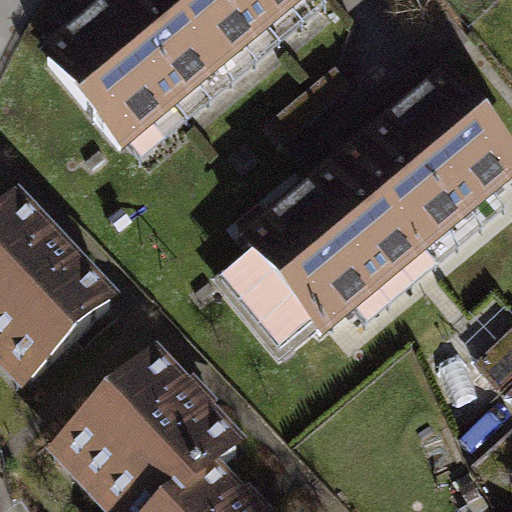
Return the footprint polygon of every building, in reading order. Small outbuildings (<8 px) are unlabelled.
[(306,0),(107,0),(43,52),(122,149),(306,0)] [(511,183),(511,159),(444,77),(256,229),(264,238),(214,278),(278,357),(328,317),(335,326),(511,183)] [(0,203),(0,368),(14,385),(111,305),(16,190),(0,203)] [(511,338),(478,370),(498,391),(511,378),(511,338)] [(150,345),(40,448),(100,511),(151,511),(212,455),(234,435),(150,345)] [(151,511),(265,511),(212,455),(151,511)]
